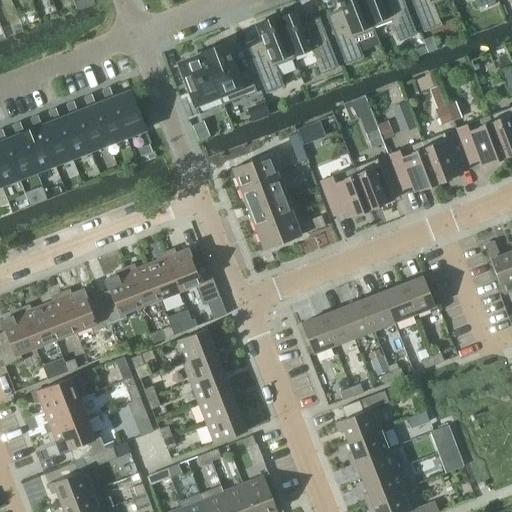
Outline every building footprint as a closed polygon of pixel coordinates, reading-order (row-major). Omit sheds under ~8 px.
[(362,0),(338,0),(342,9),(328,15),(345,59),(361,53),(353,33),(372,26),(371,23),(362,0)] [(362,0),(371,23),(391,16),(398,36),(414,30),(402,0),(362,0)] [(412,0),(423,26),(439,20),(431,0),(412,0)] [(299,11),(278,19),(292,54),(293,56),(312,49),(320,69),(336,63),(319,18),(304,24),(299,11)] [(278,16),(257,24),(262,38),(248,44),(265,88),(281,82),(273,62),(292,54),(278,19),(278,16)] [(225,43),(203,52),(203,54),(220,95),(241,87),(245,96),(256,91),(248,69),(237,73),(225,43)] [(203,54),(179,64),(190,91),(179,96),(188,118),(199,114),(196,105),(220,95),(203,54)] [(511,67),(502,71),(509,90),(511,88),(511,67)] [(109,146),(127,139),(113,102),(115,102),(111,90),(103,93),(108,105),(97,109),(95,109),(109,146)] [(132,95),(115,102),(113,102),(127,139),(146,132),(132,95)] [(91,153),(109,146),(95,109),(97,109),(93,97),(85,100),(90,112),(79,116),(77,116),(91,153)] [(456,101),(445,106),(451,122),(463,118),(456,101)] [(74,160),(91,153),(77,116),(79,116),(75,104),(68,107),(72,118),(62,123),(59,123),(74,160)] [(511,105),(487,115),(503,157),(511,153),(511,105)] [(451,122),(445,106),(437,109),(443,125),(451,122)] [(56,167),(74,160),(59,123),(62,123),(57,111),(50,114),(54,125),(44,129),(41,130),(56,167)] [(487,115),(454,128),(468,164),(478,160),(480,166),(503,157),(487,115)] [(38,174),(56,167),(41,130),(44,129),(39,118),(32,121),(36,132),(26,136),(24,137),(38,174)] [(379,125),(384,140),(395,136),(389,121),(379,125)] [(20,181),(38,174),(24,137),(26,136),(21,125),(14,128),(18,139),(8,143),(6,144),(20,181)] [(366,132),(373,148),(385,144),(378,128),(366,132)] [(454,128),(420,141),(436,183),(459,174),(457,168),(468,164),(454,128)] [(0,182),(2,188),(20,181),(6,144),(8,143),(3,132),(0,133),(0,145),(0,146),(0,182)] [(387,154),(401,190),(411,186),(413,192),(436,183),(420,141),(387,154)] [(150,144),(139,148),(142,155),(153,151),(150,144)] [(268,154),(231,168),(263,250),(300,235),(268,154)] [(387,154),(353,167),(369,209),(392,200),(390,194),(401,190),(387,154)] [(353,167),(319,181),(333,216),(344,212),(346,218),(369,209),(353,167)] [(502,294),(511,289),(511,256),(510,250),(498,255),(493,241),(483,245),(502,294)] [(172,249),(164,252),(179,291),(194,285),(201,305),(219,298),(202,253),(190,258),(186,249),(174,253),(172,249)] [(159,299),(179,291),(164,252),(155,255),(157,260),(145,264),(159,299)] [(139,307),(159,299),(145,264),(134,269),(132,265),(123,268),(139,307)] [(124,313),(139,307),(123,268),(115,271),(117,276),(104,280),(108,290),(97,294),(109,325),(126,318),(124,313)] [(411,312),(412,315),(433,307),(421,276),(400,284),(411,312)] [(392,323),(412,315),(411,312),(400,284),(380,292),(381,295),(392,323)] [(92,332),(109,325),(97,294),(85,299),(82,289),(69,294),(67,290),(59,293),(74,332),(89,326),(92,332)] [(372,330),(392,323),(381,295),(380,292),(360,299),(372,330)] [(54,340),(74,332),(59,293),(51,296),(52,301),(41,305),(54,340)] [(351,338),(372,330),(360,299),(339,307),(351,338)] [(19,309),(34,348),(54,340),(41,305),(29,310),(27,305),(19,309)] [(331,346),(351,338),(339,307),(320,315),(331,346)] [(34,348),(19,309),(10,312),(12,316),(0,321),(3,331),(0,332),(0,357),(4,366),(21,359),(19,354),(34,348)] [(312,354),(331,346),(320,315),(300,323),(312,354)] [(179,322),(169,326),(172,335),(183,331),(179,322)] [(169,326),(149,334),(153,343),(172,335),(169,326)] [(173,341),(181,362),(214,349),(206,328),(173,341)] [(214,349),(181,362),(189,382),(219,371),(222,370),(214,349)] [(429,356),(430,360),(432,365),(442,361),(438,353),(429,356)] [(134,368),(144,364),(140,355),(130,358),(134,368)] [(114,360),(122,381),(131,377),(123,356),(114,360)] [(432,365),(430,360),(429,356),(419,360),(422,369),(432,365)] [(73,359),(63,363),(67,372),(77,368),(73,359)] [(67,372),(63,363),(53,367),(57,375),(67,372)] [(398,367),(388,371),(392,379),(402,376),(398,367)] [(219,371),(189,382),(198,405),(231,392),(222,370),(219,371)] [(392,380),(390,375),(388,371),(378,375),(382,383),(392,380)] [(39,400),(44,412),(78,398),(74,386),(78,385),(80,379),(78,374),(31,393),(34,402),(39,400)] [(139,398),(131,377),(122,381),(130,401),(139,398)] [(359,383),(349,387),(352,396),(362,392),(359,383)] [(151,386),(143,389),(146,399),(151,397),(155,396),(151,386)] [(352,396),(350,391),(349,387),(339,391),(342,400),(352,396)] [(383,391),(358,400),(362,411),(334,422),(342,442),(381,427),(374,407),(388,402),(383,391)] [(231,392),(198,405),(205,424),(230,414),(238,411),(231,392)] [(155,396),(151,397),(146,399),(150,409),(159,406),(155,396)] [(44,425),(47,434),(86,419),(78,398),(44,412),(48,424),(44,425)] [(230,414),(205,424),(213,443),(245,430),(238,411),(230,414)] [(406,418),(410,428),(428,421),(424,411),(406,418)] [(86,419),(47,434),(50,442),(55,440),(60,453),(69,449),(74,461),(86,456),(104,449),(97,431),(92,433),(86,419)] [(167,426),(158,429),(162,439),(171,436),(167,426)] [(389,448),(381,427),(342,442),(350,463),(389,448)] [(241,438),(245,448),(255,444),(251,434),(241,438)] [(171,436),(162,439),(166,449),(175,445),(171,436)] [(450,436),(442,439),(446,449),(454,446),(450,436)] [(454,446),(446,450),(450,460),(458,457),(454,446)] [(87,459),(90,467),(116,457),(112,447),(86,456),(87,459)] [(207,452),(211,461),(221,458),(217,448),(207,452)] [(397,468),(389,448),(350,463),(358,483),(397,468)] [(197,456),(201,465),(211,461),(207,452),(197,456)] [(168,467),(171,477),(181,473),(177,463),(168,467)] [(148,475),(151,484),(171,477),(167,467),(148,475)] [(405,488),(397,468),(358,483),(366,503),(405,488)] [(55,492),(60,503),(95,489),(86,469),(47,484),(50,494),(55,492)] [(276,511),(262,476),(243,483),(253,511),(276,511)] [(144,482),(133,486),(137,495),(148,491),(144,482)] [(253,511),(243,483),(222,491),(230,511),(253,511)] [(220,486),(200,494),(207,511),(230,511),(222,491),(220,486)] [(412,508),(405,488),(366,503),(368,511),(371,511),(374,511),(373,511),(436,511),(432,500),(412,508)] [(95,511),(102,509),(95,489),(60,503),(63,511),(95,511)] [(148,493),(133,499),(138,510),(153,505),(148,493)] [(181,501),(183,507),(184,511),(207,511),(200,494),(181,501)]
